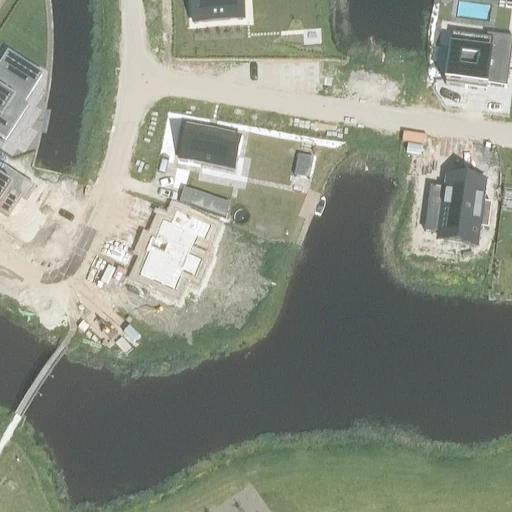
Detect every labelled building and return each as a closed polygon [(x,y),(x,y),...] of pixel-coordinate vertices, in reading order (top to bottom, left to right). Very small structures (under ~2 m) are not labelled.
[(241,0),(191,0),(193,25),(242,22),(241,0)] [(450,47),(445,87),(476,91),(485,92),(486,86),(506,89),(511,45),(511,39),(487,36),(486,40),(485,52),(450,47)] [(8,55),(0,66),(0,136),(5,140),(21,116),(27,107),(23,105),(32,90),(24,85),(33,71),(8,55)] [(186,128),(179,163),(233,174),(240,138),(186,128)] [(298,157),(294,178),(305,180),(309,180),(312,163),(313,159),(298,157)] [(0,214),(7,219),(21,199),(26,202),(35,189),(3,168),(0,172),(0,214)] [(428,189),(422,233),(437,235),(437,241),(474,246),(476,230),(486,231),(489,206),(480,205),(482,186),(445,181),(443,191),(428,189)] [(183,191),(179,205),(211,215),(216,201),(183,191)] [(147,256),(138,278),(173,293),(181,274),(193,280),(200,263),(188,258),(196,240),(203,243),(209,229),(174,214),(169,227),(161,223),(154,241),(150,239),(144,254),(147,256)]
